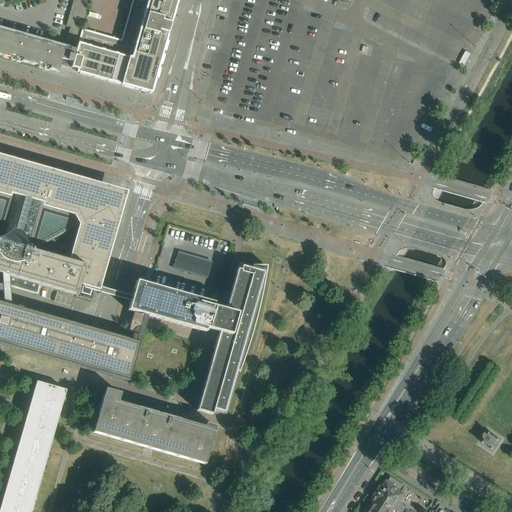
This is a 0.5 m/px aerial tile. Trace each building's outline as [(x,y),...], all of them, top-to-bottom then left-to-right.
[(82,30),(89,0),(72,0),(65,26),(70,27),(64,47),(75,51),(82,30)] [(151,94),(159,63),(177,0),(132,0),(121,41),(82,30),(75,51),(70,68),(79,71),(78,74),(151,94)] [(0,55),(57,72),(59,65),(70,68),(75,51),(64,47),(0,28),(0,55)] [(233,44),(231,60),(243,62),(245,45),(233,44)] [(98,192),(94,187),(0,159),(0,273),(1,274),(8,276),(39,285),(76,296),(78,291),(80,283),(83,281),(84,281),(97,284),(114,222),(98,192)] [(188,255),(184,271),(195,275),(196,271),(207,274),(206,278),(211,262),(201,259),(197,271),(193,269),(196,258),(188,255)] [(211,359),(196,411),(211,415),(213,410),(223,413),(235,371),(238,373),(242,362),(246,350),(250,339),(253,327),(256,315),(261,296),(263,286),(265,276),(266,266),(252,266),(252,269),(251,269),(241,266),(240,271),(237,270),(236,270),(235,274),(229,272),(228,272),(224,271),(223,270),(222,270),(213,303),(213,306),(225,309),(218,333),(216,342),(216,343),(212,355),(212,357),(211,359)] [(39,285),(8,276),(1,274),(0,273),(0,284),(36,295),(37,294),(39,286),(39,285)] [(84,327),(10,306),(8,276),(1,274),(3,304),(0,303),(0,344),(129,381),(133,364),(136,356),(139,343),(147,316),(143,315),(135,342),(129,340),(128,340),(120,338),(84,327)] [(213,303),(212,303),(136,281),(131,297),(85,283),(83,281),(80,283),(84,289),(130,302),(127,310),(143,315),(147,316),(205,332),(206,329),(218,333),(225,309),(213,306),(213,303)] [(0,506),(0,511),(30,511),(33,502),(37,488),(41,474),(45,460),(49,446),(54,432),(58,418),(62,404),(66,390),(51,386),(36,382),(32,396),(28,410),(24,424),(20,438),(16,452),(12,466),(8,480),(4,494),(0,506)] [(172,418),(168,417),(117,402),(120,393),(105,389),(101,402),(92,433),(144,447),(153,450),(160,452),(204,465),(214,430),(215,427),(205,424),(204,427),(181,420),(172,418)] [(500,442),(490,435),(484,445),(493,451),(500,442)] [(380,487),(375,496),(398,511),(411,511),(409,510),(409,509),(398,502),(403,495),(401,493),(405,487),(391,477),(390,479),(387,483),(386,482),(382,489),(380,487)] [(398,511),(375,496),(374,497),(375,498),(374,499),(369,505),(371,506),(369,509),(373,511),(398,511)]
